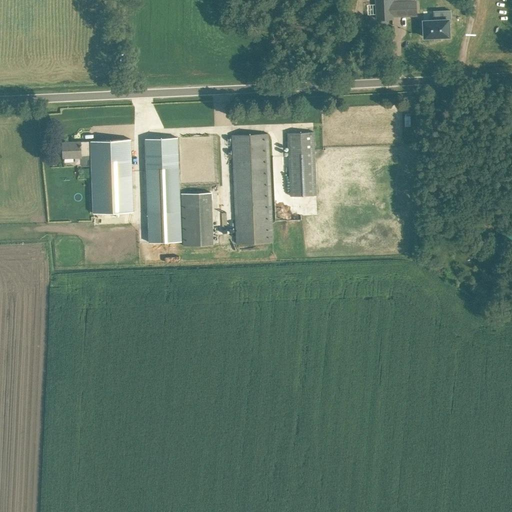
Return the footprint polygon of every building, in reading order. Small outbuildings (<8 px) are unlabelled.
[(392,2),(391,0),(376,0),(376,4),(377,14),(377,19),(393,18),(393,16),(417,14),(416,1),(392,2)] [(459,39),(460,39),(459,23),(461,23),(461,13),(444,14),(444,23),(433,23),(434,40),(442,39),(442,40),(450,40),(450,39),(459,39)] [(291,196),(315,195),(316,195),(313,132),(288,133),(289,143),(291,196)] [(237,244),(273,242),(268,133),(232,135),(237,244)] [(179,167),(178,137),(146,138),(147,168),(179,167)] [(134,211),(131,139),(91,141),(91,143),(81,143),(81,141),(63,142),(64,157),(91,156),(93,213),(134,211)] [(179,167),(147,168),(148,212),(180,211),(179,167)] [(182,193),(184,246),(219,244),(217,192),(182,193)] [(182,241),(180,211),(148,212),(150,242),(182,241)] [(511,229),(505,228),(502,245),(511,246),(511,229)] [(454,284),(457,278),(449,273),(446,278),(454,284)]
